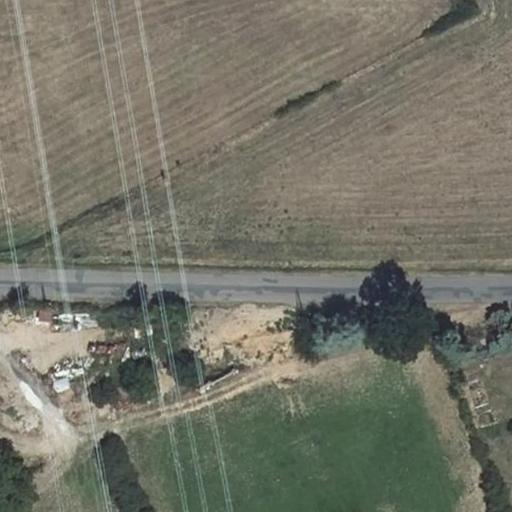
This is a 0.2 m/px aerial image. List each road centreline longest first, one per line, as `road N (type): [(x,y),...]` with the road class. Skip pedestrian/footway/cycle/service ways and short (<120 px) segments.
road 1 (unclassified): [(511,286),(0,282)]
road 2 (track): [(0,493),(78,440),(363,342),(426,291)]
